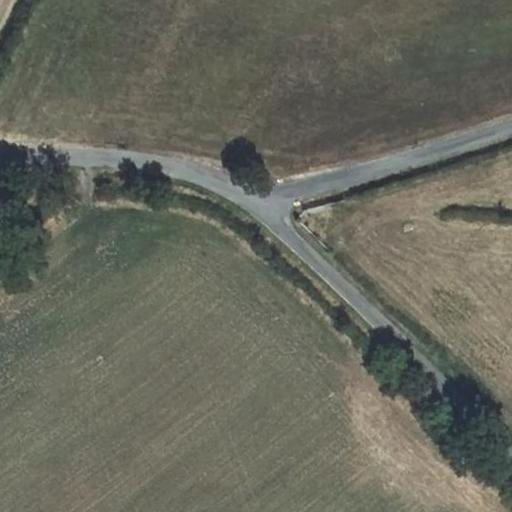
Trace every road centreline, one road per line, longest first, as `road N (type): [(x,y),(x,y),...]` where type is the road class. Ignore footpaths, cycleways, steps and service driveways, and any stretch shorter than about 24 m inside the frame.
road 1 (unclassified): [(511,448),(243,207)]
road 2 (unclassified): [(243,207),(511,125)]
road 3 (unclassified): [(243,207),(146,170),(0,160)]
